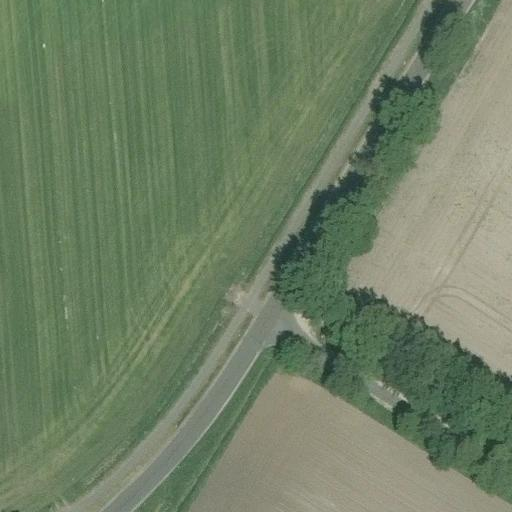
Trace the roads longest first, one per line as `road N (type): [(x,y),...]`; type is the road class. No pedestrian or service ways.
road 1 (secondary): [(268,317),(463,0)]
road 2 (unclassified): [(268,317),(511,470)]
road 3 (secondary): [(114,511),(197,429),(268,317)]
